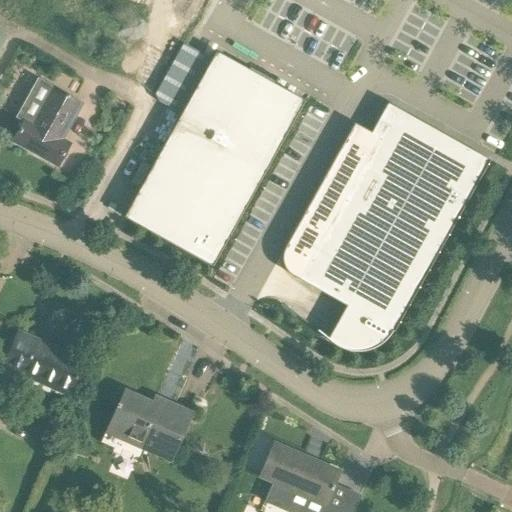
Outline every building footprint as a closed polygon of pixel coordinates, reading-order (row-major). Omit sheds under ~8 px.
[(175,107),(199,54),(177,45),(154,97),(175,107)] [(216,52),(170,135),(124,217),(212,267),(258,184),(304,101),(272,84),(273,82),(262,75),(249,68),(248,70),(216,52)] [(69,146),(60,141),(80,104),(39,81),(18,118),(24,122),(13,140),(58,165),(69,146)] [(389,119),(388,119),(387,120),(388,120),(378,137),(377,137),(377,138),(368,155),(367,155),(367,156),(348,190),(347,191),(347,192),(338,208),(337,209),(338,209),(328,225),(327,226),(328,227),(319,243),(318,243),(317,244),(318,244),(309,261),(308,260),(308,262),(299,279),(298,278),(298,279),(299,280),(357,312),(346,331),(369,344),(365,350),(365,352),(373,349),(379,346),(387,340),(392,332),(394,333),(490,161),(489,161),(464,147),(465,147),(463,146),(463,147),(464,148),(458,158),(457,158),(443,150),(444,149),(442,149),(402,127),(389,120),(389,119)] [(18,333),(4,366),(69,395),(84,362),(54,349),(57,342),(38,334),(35,341),(18,333)] [(127,434),(124,441),(171,461),(192,414),(155,398),(152,405),(125,393),(120,405),(117,404),(115,408),(116,408),(108,425),(127,434)] [(281,511),(322,511),(326,504),(339,472),(338,472),(337,474),(317,466),(318,463),(273,444),(259,477),(272,482),(263,504),(281,511)]
